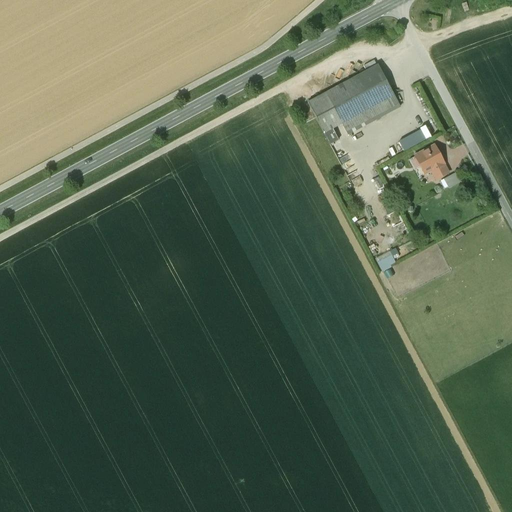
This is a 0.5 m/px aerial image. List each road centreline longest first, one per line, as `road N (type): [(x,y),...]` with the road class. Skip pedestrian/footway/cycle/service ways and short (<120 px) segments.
road 1 (track): [(0,239),(341,60),(417,44)]
road 2 (secondary): [(0,214),(403,0)]
road 3 (track): [(321,0),(272,43),(0,190)]
road 4 (track): [(511,218),(417,44)]
